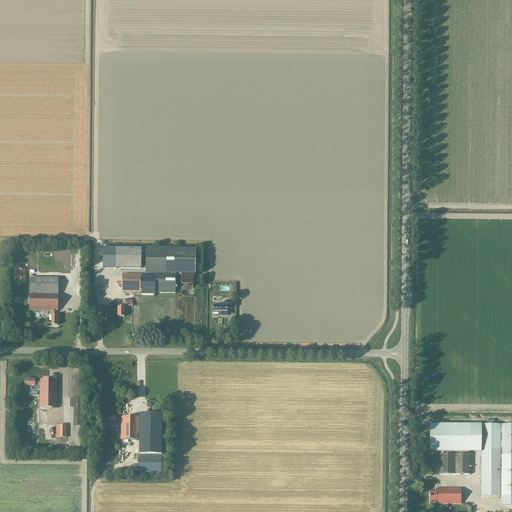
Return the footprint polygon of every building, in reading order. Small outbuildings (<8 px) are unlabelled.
[(175,293),(175,273),(176,249),(146,248),(146,250),(141,250),(141,249),(115,248),(115,269),(145,269),(145,274),(140,274),(122,274),(122,292),(140,292),(140,294),(155,295),(155,293),(175,293)] [(196,249),(176,249),(175,273),(195,274),(196,249)] [(25,282),(25,270),(15,270),(15,282),(25,282)] [(58,311),(58,295),(58,278),(29,278),(29,295),(29,311),(52,311),(52,316),(51,316),(51,326),(57,326),(57,316),(56,316),(56,311),(58,311)] [(223,305),(212,305),(212,312),(227,313),(227,307),(232,307),(232,300),(225,300),(225,302),(223,302),(223,305)] [(57,408),(57,380),(40,380),(40,381),(35,381),(35,380),(25,380),(25,386),(35,386),(35,385),(40,385),(39,408),(57,408)] [(81,426),(82,398),(74,398),(73,425),(81,426)] [(161,456),(162,416),(139,415),(138,455),(161,456)] [(138,440),(139,417),(115,417),(115,418),(111,418),(111,417),(106,417),(106,420),(104,420),(104,427),(110,427),(110,424),(116,424),(116,423),(121,423),(121,439),(138,440)] [(67,438),(67,425),(56,425),(56,437),(67,438)] [(511,425),(429,425),(429,452),(441,452),(441,454),(443,454),(443,452),(481,452),(481,497),(509,497),(509,506),(511,505),(511,425)] [(440,454),(440,475),(469,475),(469,454),(443,454),(441,454),(440,454)] [(138,455),(138,474),(161,475),(161,456),(138,455)] [(461,504),(461,488),(436,488),(436,492),(430,492),(430,502),(436,502),(436,504),(461,504)]
